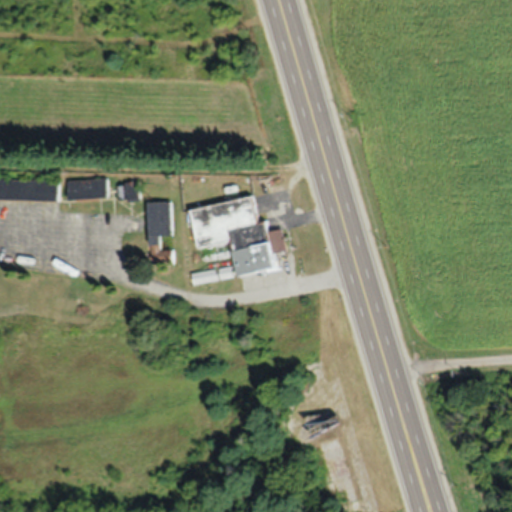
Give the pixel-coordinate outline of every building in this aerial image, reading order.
[(0,200),(60,201),(60,180),(0,179),(0,200)] [(69,179),(69,199),(109,199),(109,179),(69,179)] [(118,182),(118,201),(140,201),(140,182),(118,182)] [(192,209),(199,248),(231,242),(238,277),(279,269),(276,254),(288,252),(283,229),(269,231),(268,222),(259,224),(254,198),(192,209)] [(149,202),(150,265),(174,264),(174,250),(162,251),(161,236),(173,236),(172,202),(149,202)] [(231,277),(229,269),(221,270),(222,278),(231,277)] [(219,280),(218,270),(193,273),(194,284),(219,280)]
